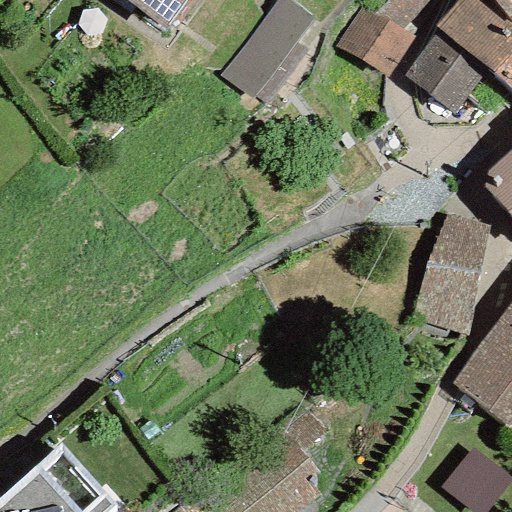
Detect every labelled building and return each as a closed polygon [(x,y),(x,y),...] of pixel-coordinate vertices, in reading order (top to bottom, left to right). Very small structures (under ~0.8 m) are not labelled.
[(124,0),(164,30),(185,0),(124,0)] [(312,20),(286,0),(278,0),(218,76),(249,100),(254,94),(295,42),(312,20)] [(361,0),(339,47),(396,74),(419,26),(363,0),(361,0)] [(511,25),(476,0),(457,0),(434,27),(437,29),(489,69),(511,91),(511,25)] [(511,0),(490,0),(511,25),(511,0)] [(453,116),(489,69),(437,29),(406,76),(453,116)] [(266,104),(307,50),(295,42),(254,94),(266,104)] [(511,217),(511,149),(480,180),(511,217)] [(488,227),(446,215),(410,318),(466,334),(488,227)] [(508,426),(511,420),(511,317),(504,311),(451,383),(508,426)] [(309,486),(321,477),(300,451),(325,432),(301,406),(279,424),(170,511),(299,511),(319,500),(309,486)] [(105,511),(113,504),(59,444),(0,495),(0,511),(105,511)] [(469,511),(486,511),(511,481),(511,479),(473,447),(440,487),(469,511)]
